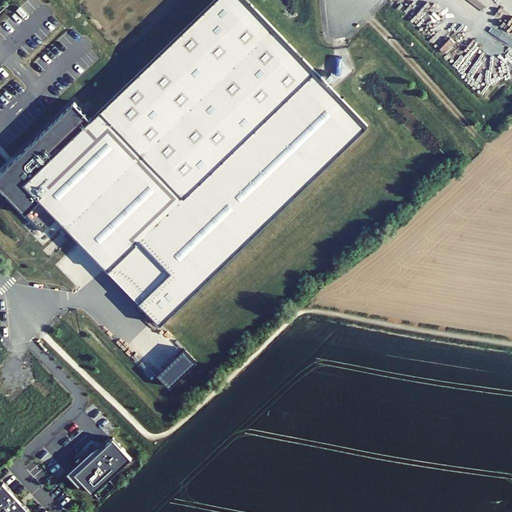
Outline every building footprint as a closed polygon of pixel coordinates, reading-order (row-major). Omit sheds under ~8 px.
[(369,127),(248,0),(216,0),(92,119),(76,101),(0,173),(0,185),(44,231),(59,217),(109,270),(141,239),(172,271),(140,302),(161,324),(369,127)] [(158,374),(171,387),(198,362),(185,349),(158,374)] [(36,381),(32,384),(42,398),(47,394),(36,381)] [(84,483),(93,493),(131,457),(112,437),(105,443),(74,473),(84,483)] [(74,473),(105,443),(97,447),(90,451),(67,473),(80,487),(84,483),(74,473)] [(29,511),(3,483),(0,485),(0,511),(29,511)]
